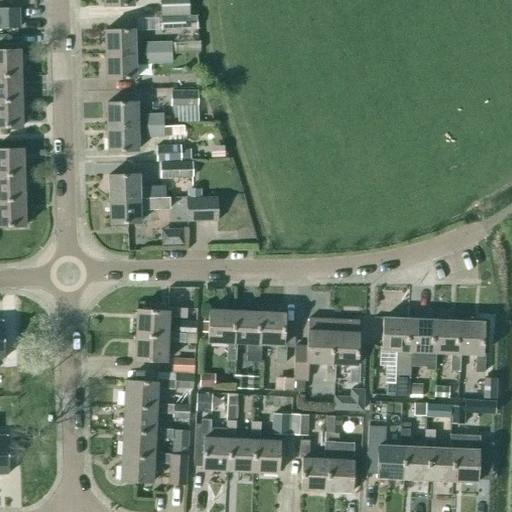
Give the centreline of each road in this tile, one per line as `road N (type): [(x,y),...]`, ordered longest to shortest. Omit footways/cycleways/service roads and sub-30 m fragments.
road 1 (residential): [(68,273),(329,268),(397,258),(470,234)]
road 2 (residential): [(68,273),(60,0)]
road 3 (residential): [(74,511),(68,273)]
